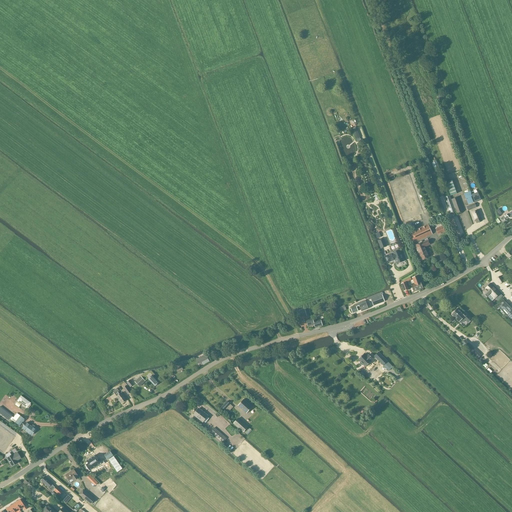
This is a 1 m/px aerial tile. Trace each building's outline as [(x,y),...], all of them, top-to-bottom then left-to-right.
[(451,180),(446,182),(451,196),(456,193),(451,180)] [(464,193),(468,204),(474,202),(470,191),(464,193)] [(450,196),(445,197),(450,212),(455,210),(451,199),(450,196)] [(458,197),(451,199),(456,214),(463,211),(458,197)] [(476,223),(482,221),(478,210),(472,212),(476,223)] [(511,219),(511,218),(511,211),(507,215),(506,215),(500,219),(502,222),(509,218),(511,219)] [(457,235),(463,233),(456,216),(450,219),(457,235)] [(437,234),(445,231),(443,226),(442,227),(439,222),(433,225),(437,234)] [(427,225),(408,233),(412,243),(431,234),(427,225)] [(381,249),(386,247),(383,239),(378,241),(381,249)] [(428,241),(416,246),(422,260),(428,257),(424,247),(430,245),(428,241)] [(392,253),(386,256),(389,262),(395,260),(396,264),(404,261),(399,250),(398,249),(396,250),(395,251),(396,251),(392,253)] [(415,284),(411,286),(413,291),(423,287),(421,282),(420,282),(418,276),(412,278),(415,284)] [(496,289),(490,284),(485,288),(486,289),(483,292),(487,297),(488,297),(491,294),(496,289)] [(496,289),(491,294),(488,297),(492,301),(495,298),(498,301),(503,296),(496,289)] [(373,305),(384,301),(381,295),(370,299),(373,305)] [(494,305),(493,306),(496,310),(497,309),(499,307),(509,319),(511,322),(511,309),(502,298),(494,305)] [(356,306),(350,308),(352,313),(358,311),(357,309),(360,308),(361,311),(368,309),(365,301),(358,303),(355,305),(356,306)] [(457,308),(451,314),(454,317),(454,318),(459,322),(463,318),(469,323),(472,320),(465,313),(463,314),(457,308)] [(298,318),(306,315),(304,310),(297,312),(298,318)] [(315,328),(322,326),(320,320),(313,322),(312,319),(306,321),(308,326),(314,324),(315,328)] [(477,360),(481,356),(465,340),(461,344),(477,360)] [(378,352),(374,357),(383,366),(387,361),(378,352)] [(371,361),(370,360),(372,358),(368,355),(366,357),(363,354),(358,360),(360,362),(359,363),(362,365),(363,365),(365,367),(371,361)] [(206,355),(199,358),(202,365),(209,361),(206,355)] [(144,374),(141,376),(143,379),(146,377),(148,378),(155,386),(159,383),(153,376),(155,375),(151,371),(146,372),(144,374)] [(139,387),(145,381),(141,376),(135,382),(139,387)] [(119,387),(113,391),(121,403),(126,400),(122,393),(119,394),(118,392),(121,390),(119,387)] [(31,403),(21,396),(17,401),(27,408),(31,403)] [(246,413),(252,407),(243,399),(237,406),(246,413)] [(224,410),(230,404),(227,401),(221,407),(224,410)] [(1,406),(0,407),(0,412),(3,415),(2,417),(5,419),(6,417),(9,420),(13,416),(1,406)] [(198,408),(193,415),(202,422),(207,416),(198,408)] [(35,430),(36,428),(32,425),(31,427),(26,423),(24,426),(21,424),(25,420),(17,413),(12,420),(20,426),(19,426),(31,435),(35,430)] [(233,423),(243,432),(247,427),(243,423),(242,423),(237,419),(233,423)] [(223,443),(226,439),(213,428),(210,432),(223,443)] [(107,460),(113,456),(110,451),(104,455),(107,460)] [(12,454),(6,458),(11,466),(17,463),(16,461),(17,460),(18,460),(20,458),(17,453),(12,455),(12,454)] [(91,466),(99,461),(95,455),(87,461),(91,466)] [(66,476),(66,477),(66,478),(66,479),(67,479),(68,479),(69,481),(71,483),(74,481),(79,477),(77,475),(74,469),(66,475),(66,476)] [(45,477),(41,481),(49,487),(48,488),(52,491),(55,488),(53,485),(52,484),(52,483),(45,477)] [(60,495),(63,492),(57,486),(54,490),(60,495)] [(84,491),(80,496),(91,504),(94,500),(90,497),(91,496),(84,491)] [(66,503),(72,498),(68,494),(63,500),(66,503)] [(15,503),(19,509),(23,507),(24,510),(27,509),(23,503),(22,504),(19,500),(15,503)] [(14,511),(15,511),(19,509),(15,503),(10,506),(14,511)]
